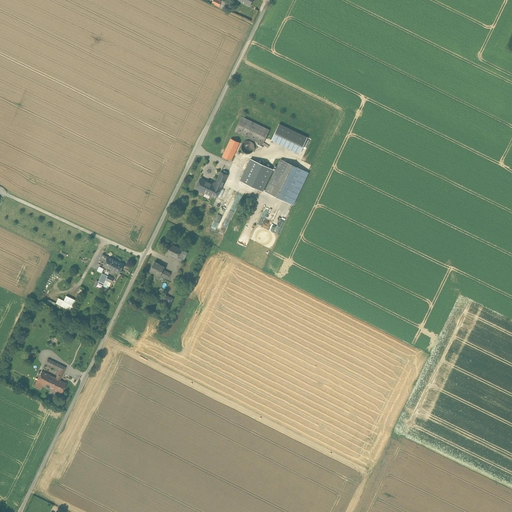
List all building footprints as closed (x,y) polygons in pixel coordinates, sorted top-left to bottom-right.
[(229,4),(222,0),(222,1),(219,7),(226,10),(229,4)] [(269,130),(242,117),(235,131),(263,144),(269,130)] [(279,123),(272,140),(300,153),(308,137),(279,123)] [(240,142),(231,138),(225,150),(227,151),(224,156),(230,159),(232,154),(234,154),(240,142)] [(256,147),(248,139),(240,146),(247,154),(256,147)] [(251,160),(241,180),(262,190),(272,170),(251,160)] [(298,168),(281,160),(270,183),(269,182),(265,192),(283,200),(298,168)] [(298,168),(283,200),(293,205),(308,172),(298,168)] [(221,173),(216,184),(222,187),(227,175),(221,173)] [(216,184),(213,185),(206,181),(205,182),(200,179),(196,188),(204,192),(212,196),(216,198),(220,189),(221,189),(222,187),(216,184)] [(216,232),(224,235),(242,195),(237,193),(228,213),(221,210),(223,207),(221,206),(215,219),(220,222),(216,232)] [(256,201),(238,245),(246,248),(264,205),(256,201)] [(279,234),(285,217),(278,214),(271,231),(279,234)] [(170,244),(165,253),(177,259),(181,250),(170,244)] [(188,252),(181,250),(177,259),(183,262),(188,252)] [(102,254),(98,263),(103,266),(108,257),(102,254)] [(123,265),(108,257),(103,266),(118,274),(123,265)] [(150,271),(160,276),(160,275),(163,270),(164,267),(159,265),(159,264),(154,262),(150,271)] [(170,274),(163,270),(160,275),(168,279),(170,274)] [(108,276),(103,273),(99,281),(109,287),(111,282),(106,280),(108,276)] [(173,299),(164,294),(161,300),(170,304),(173,299)] [(75,306),(77,302),(66,296),(64,301),(73,306),(75,306)] [(55,304),(71,311),(73,306),(64,301),(58,298),(55,304)] [(59,370),(55,378),(60,380),(66,367),(47,359),(45,364),(59,370)] [(48,374),(40,371),(36,378),(45,382),(48,374)] [(55,378),(48,374),(45,382),(42,386),(58,393),(63,381),(60,380),(55,378)] [(45,382),(36,378),(33,385),(41,389),(42,386),(45,382)] [(63,381),(58,393),(61,395),(66,383),(63,381)]
